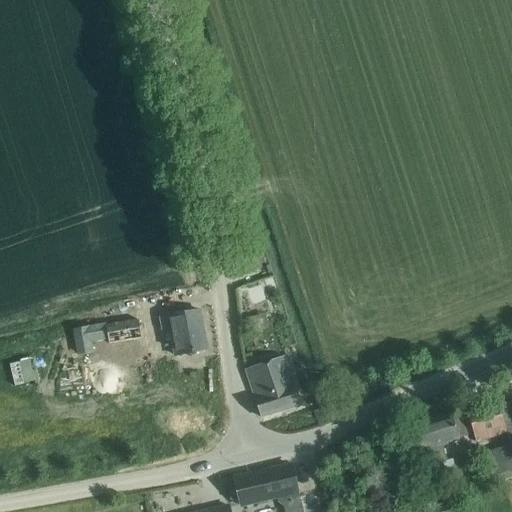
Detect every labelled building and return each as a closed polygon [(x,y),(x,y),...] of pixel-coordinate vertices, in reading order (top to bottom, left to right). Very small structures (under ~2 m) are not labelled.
[(273,280),(265,282),(268,290),(276,288),(273,280)] [(201,311),(168,317),(160,318),(162,330),(170,328),(175,356),(208,349),(201,311)] [(116,323),(72,330),(77,355),(94,352),(93,346),(92,342),(106,340),(106,343),(141,337),(138,319),(116,323)] [(145,339),(148,354),(160,352),(157,336),(145,339)] [(261,417),(302,406),(295,387),(283,357),(246,370),(256,398),(255,399),(261,417)] [(468,415),(474,434),(476,441),(506,431),(498,406),(468,415)] [(413,425),(419,444),(422,453),(428,452),(431,463),(447,458),(443,444),(458,440),(451,414),(413,425)] [(511,463),(506,445),(478,454),(482,467),(489,465),(494,483),(511,477),(511,463)] [(267,471),(267,473),(259,475),(258,473),(235,478),(236,484),(232,485),(229,488),(231,500),(235,501),(240,500),(241,506),(278,497),(279,503),(298,498),(295,484),(291,465),(267,471)]
